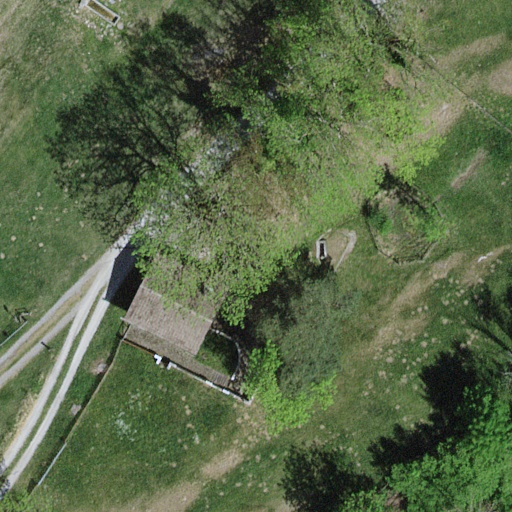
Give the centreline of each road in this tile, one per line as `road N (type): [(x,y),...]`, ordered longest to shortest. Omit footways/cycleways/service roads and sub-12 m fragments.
road 1 (track): [(366,0),(131,240)]
road 2 (track): [(131,240),(45,414),(0,484)]
road 3 (track): [(131,240),(0,361)]
